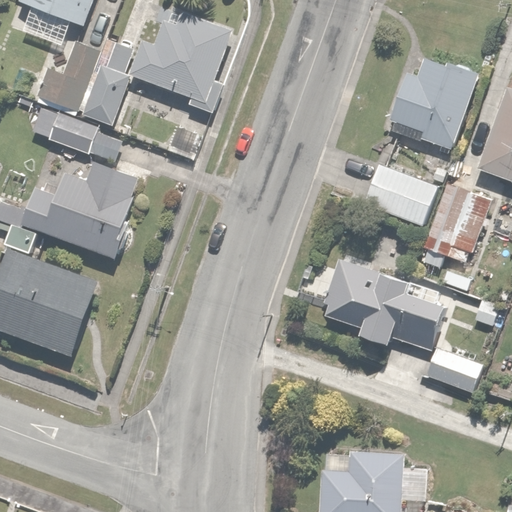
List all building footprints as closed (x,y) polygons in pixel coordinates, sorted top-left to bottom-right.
[(24,0),(23,3),(34,7),(25,32),(68,48),(77,22),(90,27),(100,0),(24,0)] [(148,42),(134,76),(194,100),(191,107),(212,115),(224,83),(219,82),(239,33),(185,11),(180,23),(167,18),(156,46),(148,42)] [(83,115),(103,63),(107,52),(78,42),(66,75),(50,70),(39,98),(83,115)] [(103,63),(83,115),(119,128),(135,82),(128,79),(138,53),(115,45),(107,65),(103,63)] [(461,143),(483,75),(429,58),(424,77),(412,73),(396,122),(461,143)] [(511,88),(481,171),(511,182),(511,88)] [(45,104),(33,132),(96,158),(97,154),(116,162),(124,142),(103,134),(105,128),(45,104)] [(385,164),(368,205),(428,230),(445,188),(385,164)] [(44,181),(26,224),(119,261),(149,187),(95,166),(90,178),(69,170),(62,188),(44,181)] [(497,197),(450,183),(429,251),(476,266),(497,197)] [(101,287),(13,253),(0,286),(0,328),(73,357),(101,287)] [(453,297),(342,262),(324,317),(366,331),(364,338),(395,348),(397,340),(435,352),(453,297)] [(315,297),(320,266),(303,264),(298,294),(315,297)] [(450,271),(444,289),(467,297),(473,279),(450,271)] [(441,347),(429,378),(476,396),(488,365),(441,347)] [(325,472),(323,511),(405,511),(408,458),(358,456),(357,473),(325,472)] [(0,497),(0,511),(10,511),(14,503),(0,497)]
